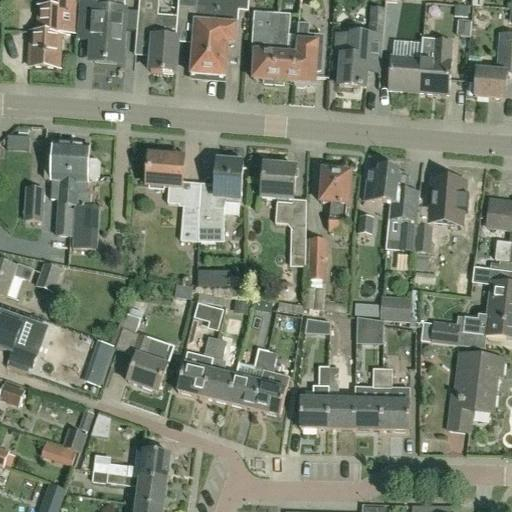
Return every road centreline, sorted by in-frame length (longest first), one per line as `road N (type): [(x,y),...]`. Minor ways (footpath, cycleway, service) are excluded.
road 1 (tertiary): [(511,147),(0,106)]
road 2 (residential): [(242,491),(358,493),(401,476),(511,478)]
road 3 (residential): [(242,491),(225,454),(106,411)]
